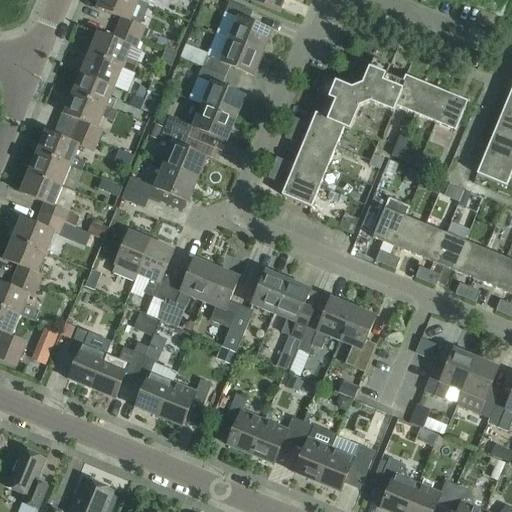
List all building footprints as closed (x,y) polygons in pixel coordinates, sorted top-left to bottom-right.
[(130,22),(138,2),(133,0),(100,0),(97,9),(121,19),(117,30),(139,39),(144,28),(130,22)] [(284,0),(250,0),(250,2),(279,14),(284,0)] [(238,19),(229,41),(262,55),(271,33),(248,23),(252,12),(229,3),(225,14),(238,19)] [(125,59),(130,48),(135,50),(139,39),(117,30),(112,41),(97,35),(89,55),(122,68),(121,69),(133,73),(137,64),(125,59)] [(191,64),(202,69),(225,78),(229,68),(253,77),(262,55),(229,41),(220,63),(195,53),(191,64)] [(89,55),(81,75),(113,88),(121,69),(122,68),(89,55)] [(393,114),(395,108),(394,108),(404,84),(403,84),(385,76),(390,66),(373,59),(362,86),(352,90),(325,79),(319,96),(328,100),(321,117),(321,118),(344,128),(344,130),(350,132),(359,109),(370,104),(393,114)] [(225,78),(202,69),(197,79),(211,85),(202,107),(235,120),(244,98),(221,88),(225,78)] [(113,88),(81,75),(72,95),(111,111),(115,101),(109,98),(113,88)] [(395,108),(414,116),(426,87),(405,78),(403,84),(404,84),(394,108),(395,108)] [(148,92),(148,93),(160,97),(165,87),(163,87),(152,82),(148,92)] [(426,87),(414,116),(434,124),(446,95),(426,87)] [(156,107),(160,97),(148,93),(145,102),(156,107)] [(96,128),(101,118),(112,122),(116,113),(111,111),(72,95),(59,126),(96,142),(101,131),(96,128)] [(446,95),(434,124),(455,133),(467,104),(446,95)] [(502,115),(511,119),(511,95),(510,95),(502,115)] [(156,107),(145,102),(141,111),(153,116),(156,107)] [(235,120),(202,107),(193,129),(226,143),(235,120)] [(307,136),(336,148),(344,130),(344,128),(321,118),(321,117),(316,115),(307,136)] [(494,135),(511,142),(511,119),(502,115),(494,135)] [(187,138),(191,128),(169,118),(164,129),(187,138)] [(303,123),(293,118),(288,129),(299,133),(303,123)] [(37,154),(72,168),(83,173),(87,164),(72,157),(77,147),(91,153),(96,142),(59,126),(55,137),(45,133),(37,154)] [(183,149),(187,138),(164,129),(160,140),(173,145),(164,167),(197,181),(206,159),(183,149)] [(295,143),(299,133),(288,129),(284,139),(295,143)] [(485,155),(511,166),(511,142),(494,135),(485,155)] [(299,156),(328,168),(336,148),(307,136),(299,156)] [(410,141),(400,137),(395,147),(406,151),(410,141)] [(402,161),(406,151),(395,147),(391,157),(402,161)] [(29,174),(63,188),(72,168),(37,154),(29,174)] [(511,173),(511,166),(485,155),(477,176),(506,188),(511,173)] [(290,176),(320,188),(328,168),(299,156),(290,176)] [(369,166),(379,170),(383,160),(373,156),(369,166)] [(419,156),(415,167),(425,171),(429,160),(419,156)] [(276,158),(272,169),(282,173),(286,163),(276,158)] [(435,175),(439,165),(429,160),(425,171),(435,175)] [(126,190),(149,199),(181,213),(186,202),(188,203),(197,181),(164,167),(155,189),(131,179),(126,190)] [(268,179),(278,183),(282,173),(272,169),(268,179)] [(55,208),(63,188),(29,174),(20,194),(45,204),(40,215),(64,225),(76,230),(81,219),(55,208)] [(320,188),(290,176),(282,197),(311,209),(320,188)] [(99,191),(119,199),(122,189),(103,181),(99,191)] [(149,199),(126,190),(122,200),(144,210),(149,199)] [(393,248),(405,218),(384,210),(372,239),(393,248)] [(12,240),(46,254),(55,234),(60,236),(64,225),(40,215),(36,226),(21,220),(12,240)] [(413,256),(425,226),(405,218),(393,248),(413,256)] [(108,229),(93,222),(88,235),(103,241),(108,229)] [(425,226),(413,256),(433,264),(445,235),(425,226)] [(137,276),(151,243),(129,233),(115,267),(137,276)] [(445,235),(433,264),(453,272),(465,243),(445,235)] [(14,278),(38,288),(43,277),(38,275),(46,254),(12,240),(4,261),(19,267),(14,278)] [(173,252),(151,243),(137,276),(150,281),(145,295),(164,303),(174,280),(164,276),(173,252)] [(473,281),(485,251),(465,243),(453,272),(473,281)] [(485,251),(473,281),(493,289),(505,260),(485,251)] [(379,252),(375,262),(385,266),(390,256),(379,252)] [(400,260),(390,256),(385,266),(396,270),(400,260)] [(511,262),(505,260),(493,289),(511,296),(511,262)] [(184,284),(174,280),(164,303),(184,311),(190,298),(203,303),(216,270),(194,261),(184,284)] [(419,268),(415,278),(425,283),(429,272),(419,268)] [(230,330),(239,307),(229,303),(239,279),(216,270),(203,303),(215,308),(210,322),(230,330)] [(440,277),(429,272),(425,283),(435,287),(440,277)] [(274,315),(288,282),(265,273),(252,306),(274,315)] [(0,308),(20,317),(34,323),(39,312),(25,306),(29,297),(33,299),(38,288),(14,278),(10,288),(0,284),(0,308)] [(281,334),(301,342),(320,296),(288,282),(274,315),(287,321),(281,334)] [(459,285),(455,295),(465,299),(469,289),(459,285)] [(475,303),(480,293),(469,289),(465,299),(475,303)] [(339,342),(353,309),(320,296),(301,342),(297,351),(308,355),(312,347),(321,350),(326,337),(339,342)] [(510,305),(500,301),(495,312),(506,316),(510,305)] [(239,307),(230,330),(222,349),(237,356),(255,314),(239,307)] [(20,317),(0,308),(0,332),(2,334),(0,338),(0,361),(16,367),(26,343),(11,337),(20,317)] [(353,309),(339,342),(352,348),(344,365),(364,374),(376,346),(366,342),(375,318),(353,309)] [(158,323),(143,316),(137,331),(151,337),(158,323)] [(70,340),(75,329),(65,325),(61,336),(70,340)] [(45,329),(36,351),(49,357),(58,335),(45,329)] [(92,391),(106,358),(83,348),(89,335),(78,330),(68,354),(79,358),(69,381),(92,391)] [(414,354),(429,360),(435,346),(421,339),(414,354)] [(106,358),(92,391),(115,401),(125,377),(135,381),(145,358),(149,349),(138,345),(134,354),(124,350),(119,363),(106,358)] [(462,393),(476,360),(453,351),(444,374),(433,370),(424,393),(444,401),(449,388),(462,393)] [(294,358),(282,353),(276,368),(288,373),(294,358)] [(159,419),(173,385),(150,376),(156,363),(145,358),(135,381),(146,385),(136,409),(159,419)] [(489,420),(499,397),(488,393),(498,369),(476,360),(462,393),(457,407),(489,420)] [(292,379),(289,389),(301,393),(305,383),(292,379)] [(196,395),(173,385),(159,419),(182,428),(192,405),(202,409),(212,386),(201,382),(196,395)] [(353,400),(358,388),(343,382),(338,394),(353,400)] [(511,394),(509,401),(499,397),(489,420),(487,425),(507,433),(511,421),(511,394)] [(251,457),(265,423),(242,414),(248,401),(236,396),(227,419),(237,423),(228,447),(251,457)] [(294,447),(304,424),(293,420),(287,433),(265,423),(251,457),(274,466),(284,443),(294,447)] [(318,484),(331,451),(309,442),(314,428),(304,424),(294,447),(304,451),(294,475),(318,484)] [(354,461),(331,451),(318,484),(341,494),(351,470),(361,475),(370,452),(360,447),(354,461)] [(511,452),(503,449),(499,460),(508,464),(511,452)] [(21,451),(6,488),(25,496),(18,511),(37,511),(47,488),(36,483),(45,461),(21,451)] [(384,511),(406,511),(417,487),(407,482),(408,479),(403,468),(399,467),(400,464),(389,459),(380,482),(390,487),(380,510),(384,511)] [(54,511),(49,510),(47,511),(104,511),(112,493),(84,481),(71,511),(54,511)] [(447,510),(456,487),(446,483),(440,496),(417,487),(406,511),(433,511),(436,506),(447,510)] [(478,511),(476,511),(475,495),(456,487),(447,510),(451,511),(478,511)]
